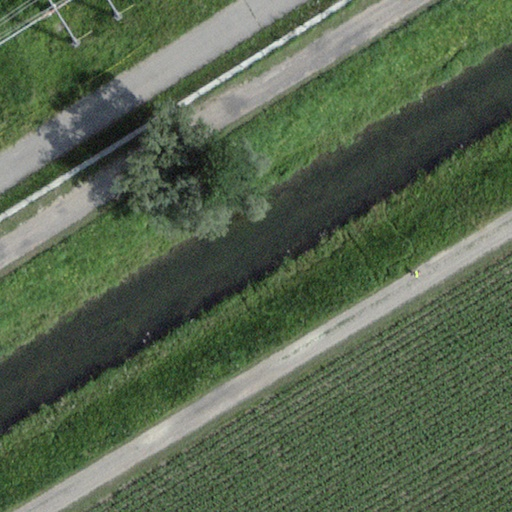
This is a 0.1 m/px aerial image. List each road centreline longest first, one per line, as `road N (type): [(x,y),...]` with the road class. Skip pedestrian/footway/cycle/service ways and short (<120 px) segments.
road 1 (track): [(47,511),(511,231)]
road 2 (track): [(434,0),(0,266)]
